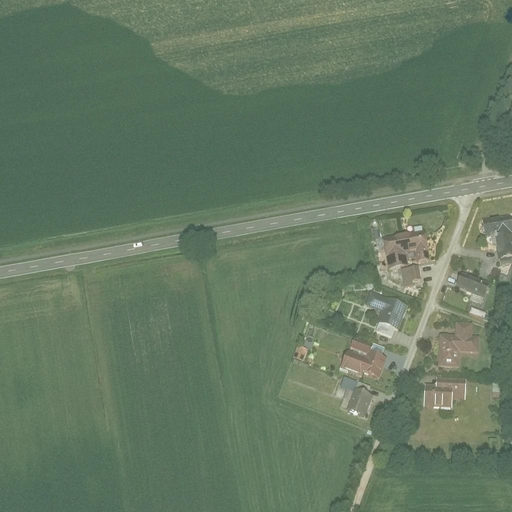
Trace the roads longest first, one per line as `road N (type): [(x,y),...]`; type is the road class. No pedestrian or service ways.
road 1 (tertiary): [(0,275),(462,192)]
road 2 (residential): [(462,192),(464,218),(351,511)]
